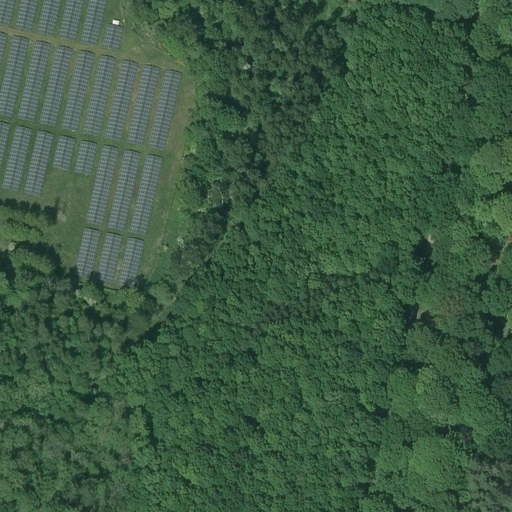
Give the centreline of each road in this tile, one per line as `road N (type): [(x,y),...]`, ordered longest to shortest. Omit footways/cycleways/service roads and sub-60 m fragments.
road 1 (track): [(246,0),(267,181),(92,394),(41,511)]
road 2 (track): [(478,27),(368,511)]
